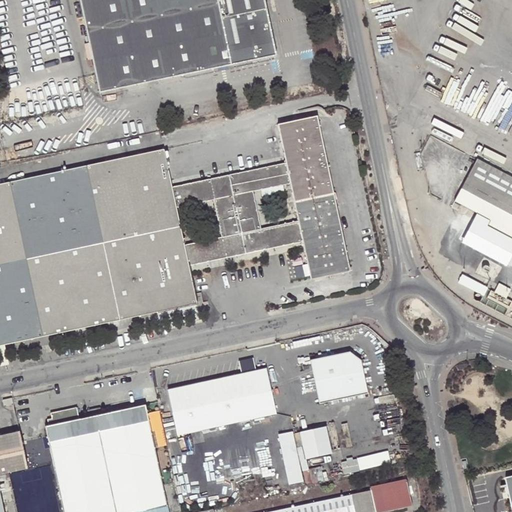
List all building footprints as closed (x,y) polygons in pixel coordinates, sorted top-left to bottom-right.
[(79,0),(95,74),(99,94),(276,57),(264,0),(79,0)] [(213,201),(221,238),(226,258),(265,250),(261,230),(253,193),(290,185),(298,222),(278,226),(282,246),(303,242),(311,280),(350,272),(317,117),(278,125),(286,164),(282,164),(171,188),(176,209),(213,201)] [(176,209),(171,188),(163,150),(0,185),(0,346),(5,346),(196,305),(188,267),(183,245),(176,209)] [(463,190),(511,215),(511,178),(478,160),(463,190)] [(511,215),(463,190),(457,202),(477,213),(492,220),(489,226),(511,237),(511,255),(507,266),(511,268),(511,215)] [(492,220),(477,213),(461,243),(507,266),(511,255),(511,237),(489,226),(492,220)] [(278,226),(261,230),(265,250),(282,246),(278,226)] [(208,262),(226,258),(221,238),(203,241),(208,262)] [(208,262),(203,241),(183,245),(188,267),(208,262)] [(490,288),(463,273),(458,283),(484,298),(490,288)] [(511,289),(511,288),(500,282),(495,292),(507,299),(511,289)] [(5,346),(0,346),(0,366),(9,364),(5,346)] [(349,351),(309,360),(311,365),(315,364),(317,372),(313,376),(319,403),(368,393),(360,359),(349,351)] [(267,365),(168,386),(179,433),(277,411),(267,365)] [(137,511),(167,506),(145,405),(101,415),(89,417),(45,427),(63,511),(137,511)] [(332,450),(326,423),(301,429),(307,455),(332,450)] [(292,483),(306,480),(295,430),(281,433),(292,483)] [(0,511),(3,511),(0,494),(0,472),(1,473),(2,475),(28,469),(19,432),(0,436),(0,511)] [(344,460),(346,470),(393,462),(391,452),(344,460)] [(381,511),(412,505),(406,479),(370,487),(370,490),(269,511),(381,511)]
